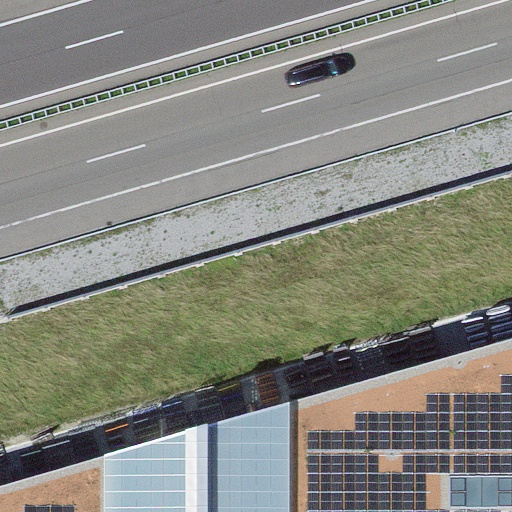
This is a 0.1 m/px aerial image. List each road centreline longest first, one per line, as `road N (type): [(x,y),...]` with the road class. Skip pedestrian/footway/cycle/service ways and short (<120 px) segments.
road 1 (motorway): [(0,191),(511,43)]
road 2 (motorway): [(228,0),(0,66)]
